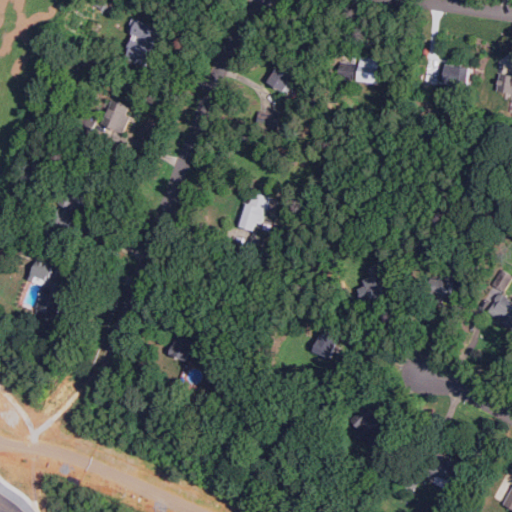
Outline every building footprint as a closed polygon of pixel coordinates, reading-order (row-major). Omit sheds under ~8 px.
[(126,58),(151,66),(164,28),(139,20),(126,58)] [(381,83),(384,60),(363,57),(360,80),(381,83)] [(285,94),(301,74),(285,61),(270,82),(285,94)] [(446,61),(442,82),(470,86),(473,66),(446,61)] [(511,74),(502,74),(500,95),(511,95),(511,74)] [(104,123),(121,132),(133,108),(115,100),(104,123)] [(79,127),(91,133),(96,122),(84,116),(79,127)] [(78,204),(87,206),(93,184),(68,178),(56,225),(72,229),(78,204)] [(241,227),(262,232),(271,196),(249,191),(241,227)] [(52,281),(54,272),(36,267),(31,282),(44,285),(36,313),(64,321),(74,287),(52,281)] [(366,303),(389,298),(383,275),(360,281),(366,303)] [(454,281),(434,279),(433,298),(453,299),(454,281)] [(511,301),(504,294),(491,310),(511,329),(511,301)] [(326,328),(317,350),(334,357),(342,335),(326,328)] [(203,344),(181,335),(173,354),(195,363),(203,344)] [(379,446),(393,424),(369,409),(355,431),(379,446)] [(451,482),(458,462),(437,454),(430,473),(451,482)]
